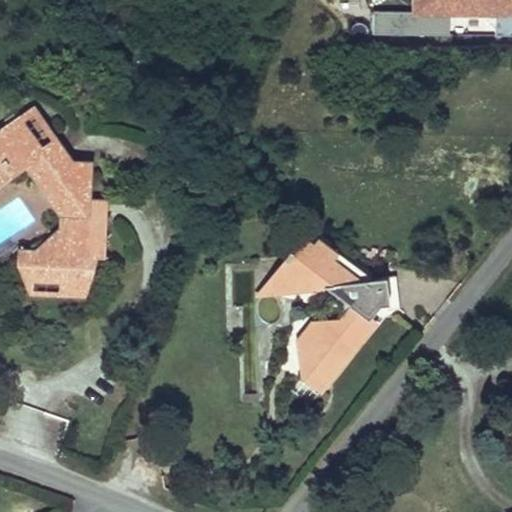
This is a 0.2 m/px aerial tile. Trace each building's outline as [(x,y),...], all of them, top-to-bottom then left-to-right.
[(38,102),(23,113),(47,145),(62,134),(38,102)] [(79,155),(62,134),(47,145),(23,113),(0,128),(0,183),(31,160),(70,213),(45,231),(44,244),(34,243),(31,246),(17,244),(17,262),(28,274),(78,276),(80,252),(92,252),(100,253),(105,211),(83,209),(84,193),(88,156),(79,155)] [(84,193),(83,209),(105,211),(106,194),(84,193)] [(343,274),(349,285),(368,280),(367,271),(329,238),(306,242),(343,274)] [(293,379),(311,394),(369,325),(362,320),(373,307),(383,304),(379,278),(368,280),(349,285),(343,274),(306,242),(294,256),(289,253),(283,261),(287,264),(269,285),(277,292),(324,286),(347,306),(331,325),(306,325),(306,342),(292,344),(293,379)] [(28,274),(17,262),(16,269),(19,291),(73,297),(92,252),(80,252),(78,276),(28,274)] [(277,292),(269,285),(262,295),(277,292)] [(311,394),(293,379),(282,392),(300,408),(311,394)]
